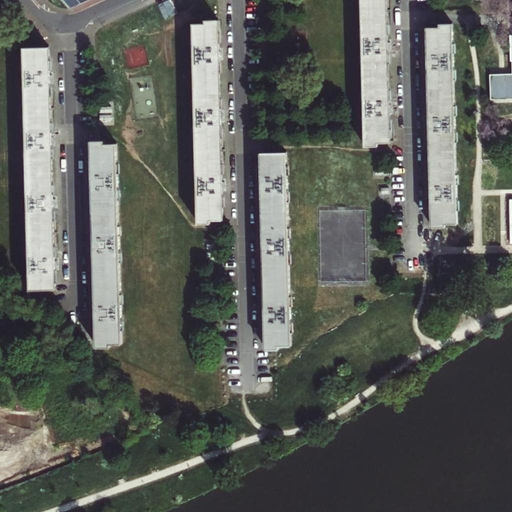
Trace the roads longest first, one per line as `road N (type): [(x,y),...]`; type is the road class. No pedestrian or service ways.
road 1 (residential): [(237,0),(247,384)]
road 2 (residential): [(68,22),(74,311)]
road 3 (residential): [(406,0),(413,257)]
